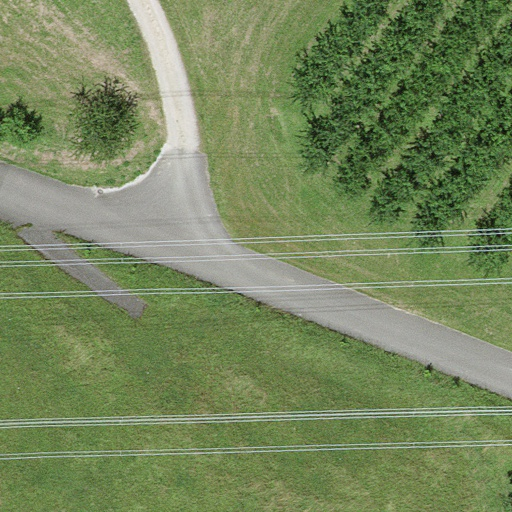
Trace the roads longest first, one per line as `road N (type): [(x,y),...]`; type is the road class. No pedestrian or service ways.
road 1 (unclassified): [(511,376),(324,293),(0,184)]
road 2 (track): [(159,236),(179,125),(143,0)]
road 3 (track): [(131,308),(28,234),(1,185)]
